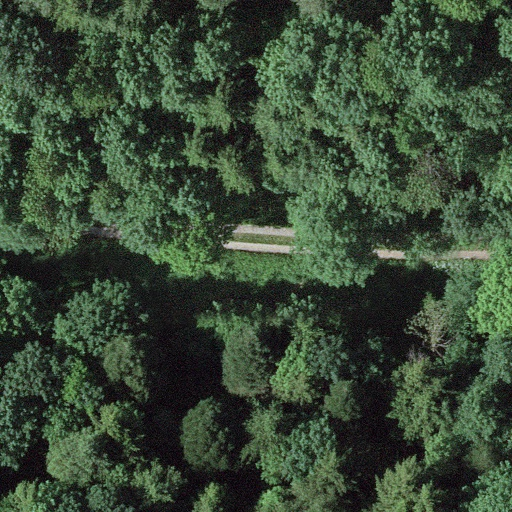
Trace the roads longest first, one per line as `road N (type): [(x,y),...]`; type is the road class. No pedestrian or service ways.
road 1 (track): [(0,211),(306,244),(511,244)]
road 2 (track): [(164,231),(24,373),(0,415)]
